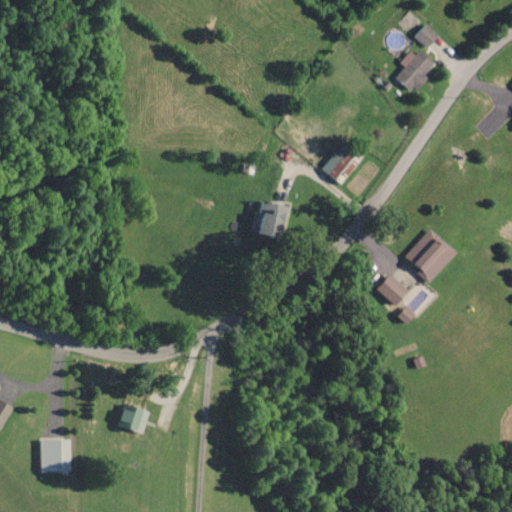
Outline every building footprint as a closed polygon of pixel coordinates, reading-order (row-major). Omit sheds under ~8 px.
[(411,37),(423,49),(436,37),(423,25),(411,37)] [(434,68),(418,52),(393,77),(409,92),(434,68)] [(362,156),(343,141),(319,169),(338,185),(362,156)] [(250,233),(278,240),(286,207),(258,200),(250,233)] [(427,283),(455,253),(429,229),(401,258),(427,283)] [(406,292),(388,275),(374,289),(392,307),(406,292)] [(0,425),(9,407),(0,402),(0,425)] [(147,412),(121,404),(114,427),(140,435),(147,412)] [(38,472),(67,472),(67,440),(38,440),(38,472)]
